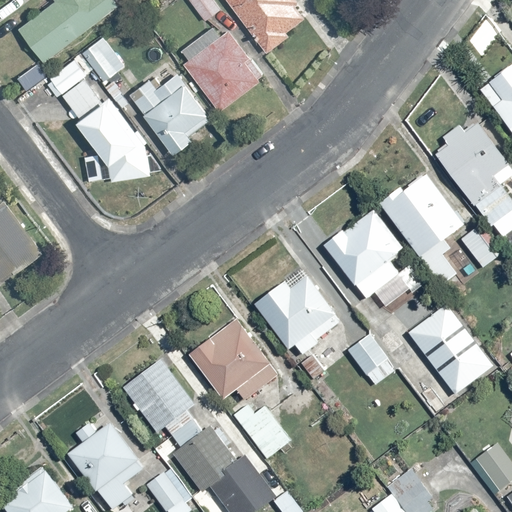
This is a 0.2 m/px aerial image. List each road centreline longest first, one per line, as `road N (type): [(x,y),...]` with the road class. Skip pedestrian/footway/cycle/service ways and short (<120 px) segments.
road 1 (residential): [(124,287),(336,120),(430,0)]
road 2 (residential): [(0,123),(124,287)]
road 3 (residential): [(0,382),(124,287)]
